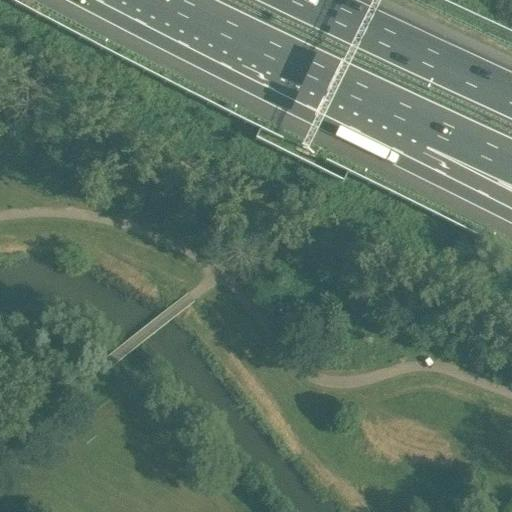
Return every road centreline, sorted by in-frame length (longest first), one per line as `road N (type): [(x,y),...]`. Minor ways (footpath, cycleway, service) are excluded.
road 1 (motorway): [(169,0),(434,130)]
road 2 (motorway): [(511,97),(302,0)]
